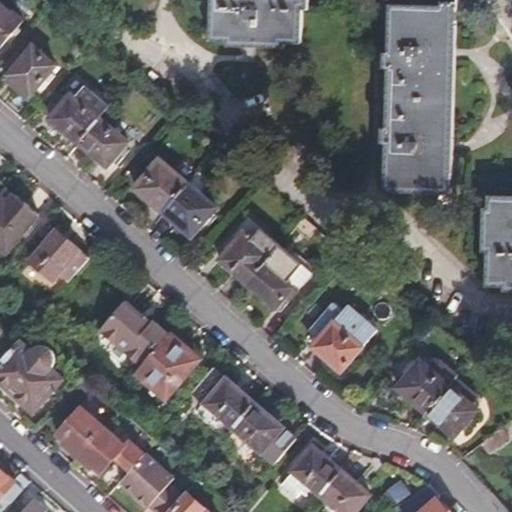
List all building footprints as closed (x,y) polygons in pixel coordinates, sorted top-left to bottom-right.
[(6,0),(0,0),(0,44),(1,45),(26,17),(6,0)] [(213,0),(212,35),(300,41),(302,0),(213,0)] [(387,53),(381,53),(382,67),(388,68),(387,128),(383,129),(382,143),(388,143),(388,191),(453,193),(453,173),(449,172),(449,144),(450,52),(450,25),(454,24),(454,0),(415,0),(415,6),(389,8),(387,53)] [(36,46),(8,78),(30,98),(58,65),(36,46)] [(80,96),(76,93),(54,117),(82,142),(113,106),(90,85),(80,96)] [(133,142),(114,126),(123,114),(113,106),(82,142),(111,167),(133,142)] [(167,212),(192,183),(164,160),(139,188),(167,212)] [(210,183),(200,174),(192,183),(167,212),(195,236),(220,207),(202,192),(210,183)] [(0,195),(0,241),(8,249),(39,214),(16,194),(15,195),(7,188),(0,195)] [(511,197),(492,197),(491,287),(511,287),(511,197)] [(58,229),(31,259),(56,280),(61,274),(70,282),(90,258),(58,229)] [(251,282),(282,248),(261,230),(255,239),(245,231),(223,257),(251,282)] [(313,276),(282,248),(251,282),(280,307),(290,296),(294,298),(313,276)] [(153,323),(127,301),(101,330),(143,367),(171,336),(154,321),(153,323)] [(339,301),(317,326),(325,333),(315,344),(343,370),(380,329),(352,304),(348,309),(339,301)] [(26,329),(19,337),(21,339),(0,362),(0,381),(34,411),(62,378),(51,367),(53,364),(55,360),(55,356),(55,353),(53,349),(51,346),(47,344),(44,343),(40,342),(36,343),(33,345),(30,348),(24,343),(32,334),(26,329)] [(171,336),(143,367),(138,373),(167,397),(199,361),(171,336)] [(430,411),(460,377),(464,372),(440,351),(429,364),(424,360),(401,386),(430,411)] [(217,366),(195,391),(235,427),(258,402),(217,366)] [(460,377),(430,411),(459,435),(482,408),(475,403),(481,395),(460,377)] [(288,428),(258,402),(235,427),(226,437),(239,448),(239,456),(247,463),(248,463),(249,464),(250,465),(251,465),(252,465),(253,464),(254,464),(255,462),(264,452),(265,453),(288,428)] [(64,443),(78,456),(105,427),(82,406),(59,432),(67,439),(64,443)] [(105,427),(78,456),(92,469),(96,465),(104,472),(119,456),(133,469),(134,468),(145,456),(147,454),(132,441),(127,446),(117,437),(105,427)] [(510,439),(503,430),(490,440),(486,442),(493,451),(510,439)] [(322,493),(343,468),(316,444),(293,469),(297,472),(287,484),(299,495),(310,483),(322,493)] [(124,480),(159,511),(167,511),(184,494),(171,483),(176,478),(148,453),(147,454),(145,456),(134,468),(133,469),(124,480)] [(17,477),(0,462),(0,511),(1,511),(14,499),(32,479),(22,470),(17,477)] [(353,511),(371,493),(343,468),(322,493),(343,511),(353,511)] [(403,481),(391,489),(399,501),(411,493),(403,481)] [(452,511),(438,497),(428,485),(395,509),(396,511),(452,511)] [(391,489),(386,492),(395,505),(399,501),(391,489)] [(209,511),(188,493),(172,511),(209,511)] [(14,499),(1,511),(46,511),(49,509),(36,497),(25,508),(14,499)]
